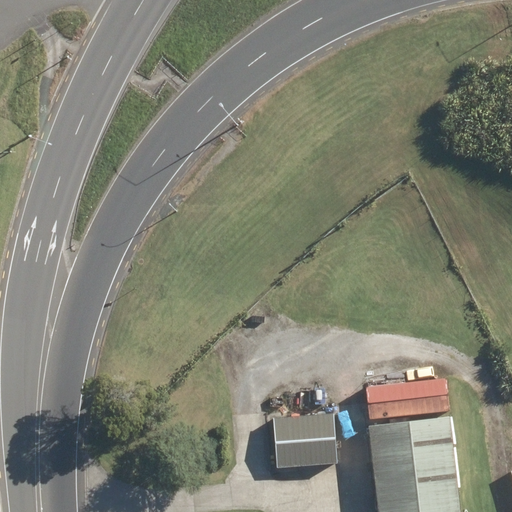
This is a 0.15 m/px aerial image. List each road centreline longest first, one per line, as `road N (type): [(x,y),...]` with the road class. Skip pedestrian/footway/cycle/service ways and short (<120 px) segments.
road 1 (secondary): [(357,0),(263,53),(168,140),(102,254),(36,459)]
road 2 (secondary): [(36,459),(24,346),(30,228),(104,61),(142,0)]
road 3 (track): [(252,492),(246,397),(264,366),(291,353),(420,360),(480,382),(511,462)]
road 4 (track): [(40,511),(353,483),(356,511)]
road 5 (track): [(353,483),(342,350)]
